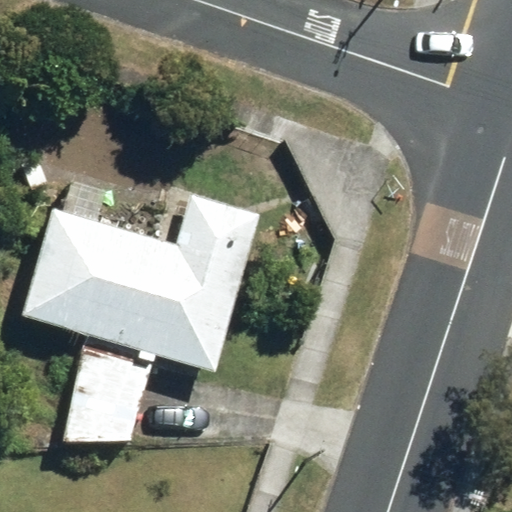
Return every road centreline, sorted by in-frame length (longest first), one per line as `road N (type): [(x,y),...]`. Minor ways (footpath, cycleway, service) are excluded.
road 1 (secondary): [(391,511),(511,133)]
road 2 (residential): [(217,0),(511,97)]
